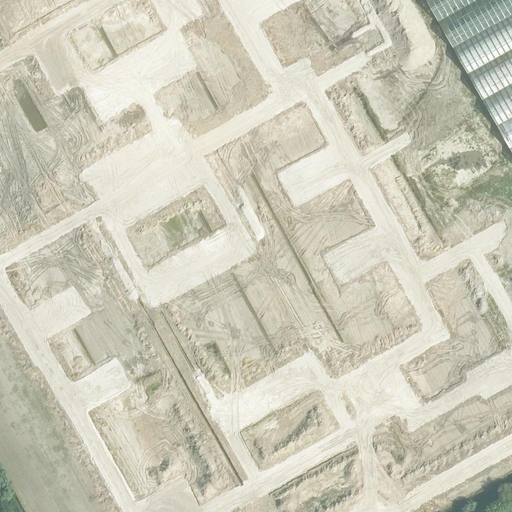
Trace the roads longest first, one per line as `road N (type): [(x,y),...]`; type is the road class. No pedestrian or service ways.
road 1 (residential): [(385,361),(436,333),(309,88),(288,100)]
road 2 (residential): [(0,286),(130,511)]
road 3 (residential): [(385,361),(415,419),(511,367)]
road 4 (residential): [(365,511),(390,509),(511,441)]
road 5 (residential): [(224,422),(151,292)]
road 6 (residential): [(242,241),(313,370)]
road 7 (residential): [(86,175),(178,123),(194,151)]
road 8 (residential): [(116,0),(0,68)]
